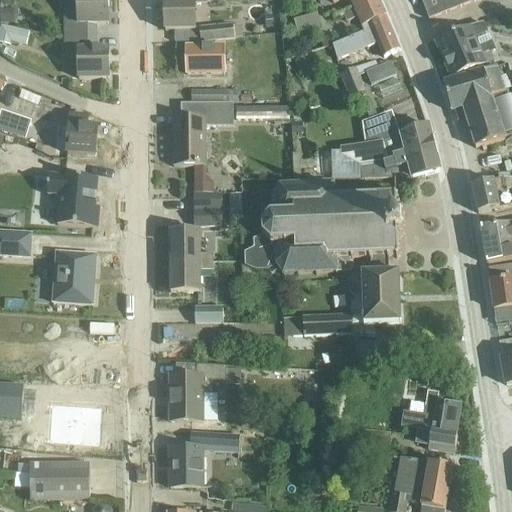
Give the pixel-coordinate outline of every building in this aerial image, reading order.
[(64,39),(101,39),(101,26),(108,26),(107,0),(77,0),(78,19),(64,19),(64,39)] [(329,0),(333,6),(345,0),(348,0),(354,11),(343,16),(347,25),(358,20),(364,34),(371,31),(369,26),(385,19),(386,18),(377,0),(329,0)] [(419,0),(428,22),(483,0),(484,0),(419,0)] [(195,33),(195,4),(165,4),(165,33),(195,33)] [(14,25),(14,11),(1,11),(1,25),(14,25)] [(322,28),(318,15),(293,23),(297,36),(322,28)] [(364,34),(334,47),(339,62),(378,45),(385,60),(401,53),(385,19),(369,26),(371,31),(364,34)] [(233,25),(198,29),(199,44),(235,41),(233,28),(233,25)] [(472,28),(436,44),(452,82),(493,64),(489,55),(497,52),(486,26),(472,28)] [(26,47),(29,34),(1,27),(0,32),(0,45),(11,48),(12,44),(26,47)] [(242,28),(233,28),(235,41),(243,40),(242,28)] [(329,38),(320,41),(323,49),(332,46),(329,38)] [(101,50),(101,39),(64,39),(65,60),(79,60),(79,82),(109,81),(108,50),(101,50)] [(223,46),(186,47),(186,75),(223,75),(223,46)] [(306,59),(295,64),(299,73),(310,68),(306,59)] [(378,71),(366,76),(371,88),(396,78),(391,65),(378,71)] [(511,102),(510,96),(503,98),(502,95),(504,94),(496,69),(444,86),(452,115),(456,114),(459,124),(468,122),(476,150),(505,141),(503,134),(511,131),(511,102)] [(357,78),(356,73),(340,80),(349,103),(360,99),(364,97),(365,97),(357,78)] [(241,91),(191,91),(191,105),(252,105),(252,96),(241,96),(241,91)] [(207,169),(206,129),(234,129),(234,106),(181,106),(181,121),(173,121),(174,169),(207,169)] [(290,109),(237,109),(237,122),(274,122),(274,126),(290,126),(289,122),(290,122),(290,109)] [(1,113),(0,117),(0,132),(25,140),(31,123),(1,113)] [(70,123),(67,156),(95,159),(97,131),(87,130),(88,119),(70,117),(70,123)] [(302,125),(292,126),(292,136),(302,136),(302,125)] [(341,154),(332,154),(332,180),(362,180),(395,180),(414,180),(441,173),(432,141),(428,128),(426,128),(416,131),(382,145),(341,151),(341,154)] [(41,151),(55,157),(60,145),(46,139),(41,151)] [(49,176),(47,195),(60,197),(58,226),(98,229),(100,208),(96,208),(98,180),(49,176)] [(511,191),(507,193),(503,180),(472,187),(478,215),(511,206),(511,191)] [(371,276),(389,276),(389,272),(393,268),(393,262),(389,261),(389,258),(396,257),(396,260),(398,260),(398,258),(401,257),(401,255),(398,255),(398,240),(400,240),(400,238),(403,238),(402,236),(405,236),(405,233),(402,233),(402,223),(405,223),(404,220),(402,221),(402,217),(399,218),(399,215),(397,215),(396,201),(399,201),(399,199),(396,199),(396,196),(394,196),(394,199),(387,199),(387,196),(384,196),(384,199),(369,199),(369,197),(366,197),(367,200),(351,200),(351,198),(348,198),(348,200),(347,195),(341,195),(333,185),(331,187),(315,188),(314,186),(312,186),(312,188),(296,188),(296,187),(294,187),(294,188),(282,189),(280,187),(278,189),(279,191),(278,194),(261,195),(262,226),(261,228),(263,229),(264,238),(261,239),(261,241),(255,243),(256,252),(246,256),(246,268),(257,272),(269,271),(271,276),(281,272),(283,275),(282,277),(283,279),(285,276),(297,275),(297,277),(300,277),(299,275),(315,275),(315,277),(318,277),(318,275),(334,274),(335,276),(337,274),(353,273),(353,259),(371,259),(371,276)] [(193,229),(222,228),(222,196),(194,197),(193,229)] [(0,212),(0,229),(12,230),(13,213),(0,212)] [(511,225),(481,231),(488,267),(511,261),(511,225)] [(0,258),(30,260),(31,248),(32,236),(10,235),(0,234),(0,258)] [(200,234),(170,234),(170,264),(200,264),(213,264),(213,257),(200,257),(200,234)] [(93,308),(96,258),(57,255),(53,305),(93,308)] [(200,264),(170,264),(171,294),(200,294),(200,273),(213,272),(213,264),(200,264)] [(511,267),(489,271),(491,284),(490,285),(494,312),(511,309),(511,267)] [(399,275),(389,276),(371,276),(362,276),(362,279),(353,279),(349,283),(349,293),(354,296),(354,304),(350,304),(351,317),(303,319),(304,338),(351,336),(351,326),(401,325),(399,275)] [(0,283),(0,310),(47,312),(48,285),(0,283)] [(223,325),(222,310),(194,310),(194,326),(223,325)] [(511,358),(502,360),(506,388),(507,388),(511,387),(511,358)] [(240,387),(240,373),(226,373),(226,369),(196,369),(196,379),(170,379),(169,425),(204,425),(204,398),(213,398),(213,387),(240,387)] [(0,387),(0,419),(21,421),(24,389),(0,387)] [(308,405),(307,433),(318,434),(320,406),(308,405)] [(462,410),(437,406),(435,420),(404,415),(402,429),(418,432),(416,446),(430,448),(429,453),(454,458),(462,410)] [(97,448),(100,412),(52,408),(49,444),(97,448)] [(388,455),(390,435),(357,431),(355,451),(388,455)] [(240,439),(191,436),(190,451),(170,450),(170,490),(203,490),(203,453),(239,455),(240,439)] [(398,473),(394,496),(392,496),(389,511),(405,511),(407,505),(421,508),(420,511),(444,511),(453,468),(394,458),(391,472),(398,473)] [(90,502),(90,466),(30,467),(31,502),(90,502)] [(313,487),(312,498),(324,500),(326,489),(313,487)]
